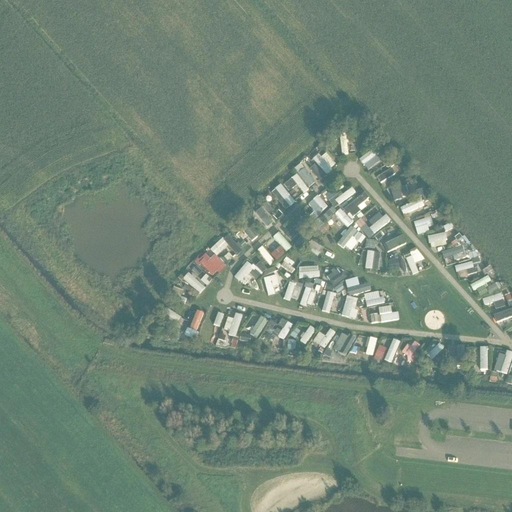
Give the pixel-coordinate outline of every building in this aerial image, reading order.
[(382,159),(372,147),(358,159),(368,171),(382,159)] [(324,151),(319,156),(317,153),(311,158),(324,173),(335,164),(324,151)] [(297,170),(307,185),(313,182),(302,166),(297,170)] [(389,181),(387,171),(376,173),(378,183),(389,181)] [(303,194),(308,190),(295,173),(290,177),(303,194)] [(279,184),(270,193),(276,199),(278,197),(287,206),(293,200),(279,184)] [(404,185),(390,188),(391,194),(405,191),(404,185)] [(350,187),(334,198),(339,205),(355,193),(350,187)] [(306,205),(312,210),(308,215),(314,220),(327,205),(315,195),(306,205)] [(419,197),(400,207),(405,216),(424,206),(419,197)] [(253,211),(266,228),(273,223),(260,206),(253,211)] [(338,207),(334,211),(330,206),(320,216),(325,221),(332,214),(346,229),(353,223),(338,207)] [(377,229),(390,222),(384,211),(371,218),(377,229)] [(415,230),(432,225),(429,216),(412,221),(415,230)] [(440,226),(444,234),(453,229),(449,221),(440,226)] [(246,223),(239,228),(249,241),(256,236),(246,223)] [(323,235),(331,230),(326,223),(318,229),(323,235)] [(354,224),(338,245),(347,252),(356,241),(359,244),(365,236),(358,231),(360,228),(354,224)] [(291,228),(284,232),(290,241),(296,238),(291,228)] [(443,231),(426,236),(430,250),(447,245),(443,231)] [(462,246),(466,243),(458,233),(450,240),(453,244),(458,241),(462,246)] [(386,252),(405,243),(401,234),(382,243),(386,252)] [(208,247),(214,255),(227,245),(222,237),(208,247)] [(442,260),(452,258),(451,254),(462,251),(461,246),(440,251),(442,260)] [(308,247),(306,253),(317,256),(319,251),(308,247)] [(418,248),(409,250),(412,262),(421,260),(418,248)] [(364,269),(371,270),(373,251),(366,250),(364,269)] [(224,263),(230,255),(224,251),(219,259),(224,263)] [(215,270),(222,264),(214,255),(207,261),(215,270)] [(212,276),(216,271),(202,258),(197,263),(212,276)] [(232,275),(241,283),(252,270),(258,275),(261,272),(247,260),(232,275)] [(278,266),(280,267),(281,266),(291,274),(294,269),(283,260),(278,266)] [(465,271),(473,270),(472,261),(455,263),(456,278),(465,277),(465,271)] [(333,285),(339,272),(333,269),(327,282),(333,285)] [(298,279),(318,278),(318,270),(297,270),(298,279)] [(181,278),(199,294),(205,288),(187,272),(181,278)] [(275,274),(262,276),(266,296),(274,294),(272,286),(277,285),(275,274)] [(468,283),(471,291),(486,286),(483,278),(468,283)] [(283,299),(290,301),(294,282),(287,281),(283,299)] [(354,295),(366,293),(365,286),(358,288),(357,284),(351,285),(354,295)] [(314,290),(303,287),(299,304),(310,307),(314,290)] [(366,307),(381,303),(378,291),(363,295),(366,307)] [(483,307),(493,305),(493,301),(501,299),(500,293),(481,297),(483,307)] [(354,309),(356,298),(345,295),(341,316),(354,319),(356,309),(354,309)] [(398,322),(397,312),(391,312),(390,305),(377,306),(379,324),(398,322)] [(192,313),(199,318),(203,313),(196,308),(192,313)] [(495,322),(511,320),(511,309),(494,312),(495,322)] [(180,326),(184,317),(167,311),(164,320),(180,326)] [(222,329),(236,332),(241,313),(234,312),(232,317),(226,315),(222,329)] [(259,315),(251,330),(258,334),(266,318),(259,315)] [(276,326),(275,325),(271,334),(266,332),(261,342),(268,345),(272,335),(284,341),(292,323),(280,318),(276,326)] [(309,325),(298,340),(304,345),(316,330),(309,325)] [(324,335),(319,332),(312,341),(323,348),(335,332),(329,328),(324,335)] [(364,355),(372,357),(376,338),(368,336),(364,355)] [(392,360),(399,341),(392,339),(384,358),(392,360)] [(403,344),(400,354),(396,353),(393,364),(402,367),(404,357),(411,358),(416,342),(412,341),(411,346),(403,344)] [(371,361),(378,364),(385,348),(378,345),(371,361)] [(479,360),(467,360),(468,375),(487,374),(486,346),(478,346),(479,360)] [(454,358),(454,350),(446,351),(447,358),(454,358)] [(511,351),(505,350),(499,373),(507,375),(511,354),(511,351)]
